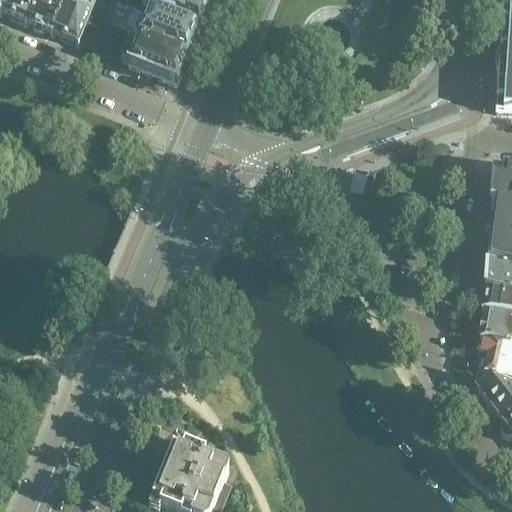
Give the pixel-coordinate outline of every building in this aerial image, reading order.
[(0,0),(0,17),(1,18),(9,1),(7,1),(7,0),(0,0)] [(9,1),(1,18),(27,29),(38,0),(7,0),(7,1),(9,1)] [(53,40),(69,0),(38,0),(27,29),(53,40)] [(69,0),(53,40),(79,50),(89,27),(92,18),(99,0),(69,0)] [(112,1),(110,0),(99,0),(92,18),(103,22),(112,1)] [(152,12),(151,13),(202,33),(213,5),(199,0),(145,0),(142,8),(152,12)] [(511,0),(502,0),(502,12),(511,12),(511,0)] [(140,40),(140,42),(190,61),(191,60),(190,59),(200,35),(201,35),(202,33),(151,13),(152,12),(142,8),(136,6),(133,12),(149,19),(147,24),(141,22),(134,38),(140,40)] [(498,77),(495,117),(511,117),(511,12),(502,12),(499,53),(503,54),(502,77),(498,77)] [(94,55),(102,34),(103,32),(89,27),(79,50),(94,55)] [(127,68),(127,69),(178,90),(190,61),(140,42),(138,46),(130,42),(121,64),(129,68),(129,69),(127,68)] [(491,187),(491,192),(490,211),(491,211),(494,211),(487,269),(492,270),(511,274),(511,175),(502,174),(502,175),(492,174),(490,187),(491,187)] [(368,200),(380,203),(381,201),(383,201),(387,186),(384,185),(386,177),(374,175),(373,178),(368,200)] [(273,218),(277,235),(301,229),(297,211),(273,218)] [(309,217),(300,220),(302,227),(312,224),(309,217)] [(486,269),(485,293),(486,293),(511,298),(511,274),(492,270),(487,269),(486,269)] [(511,298),(486,293),(485,293),(481,312),(489,313),(493,314),(492,319),(511,322),(511,298)] [(490,320),(485,319),(480,342),(485,343),(485,344),(511,350),(511,322),(492,319),(490,318),(490,320)] [(483,362),(479,378),(485,379),(485,380),(511,386),(511,350),(485,344),(480,362),(483,362)] [(484,387),(479,385),(477,392),(505,428),(502,438),(502,440),(504,441),(505,442),(511,441),(511,390),(485,384),(484,387)] [(177,443),(155,496),(148,511),(213,511),(228,475),(226,471),(213,465),(211,470),(203,466),(206,460),(185,451),(187,447),(177,443)]
